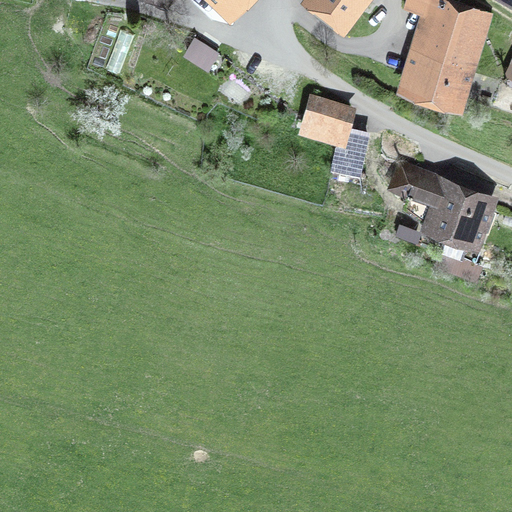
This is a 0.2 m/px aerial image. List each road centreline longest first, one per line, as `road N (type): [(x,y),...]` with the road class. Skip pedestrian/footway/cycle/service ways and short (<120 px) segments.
road 1 (unclassified): [(511,179),(405,136),(309,76),(281,48),(284,0)]
road 2 (track): [(281,48),(90,0)]
